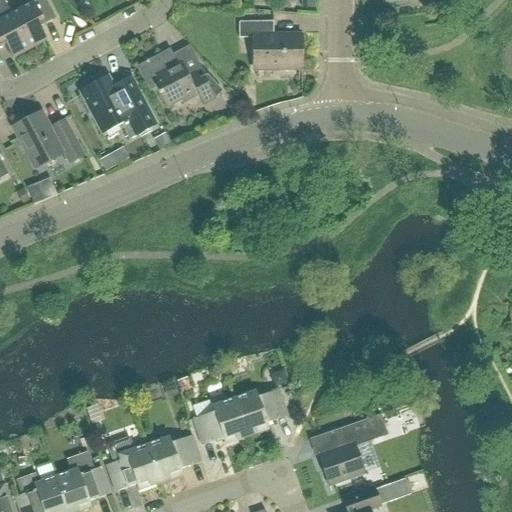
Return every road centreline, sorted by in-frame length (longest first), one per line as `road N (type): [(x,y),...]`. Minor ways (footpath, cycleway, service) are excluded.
road 1 (tertiary): [(0,245),(264,133),(343,117)]
road 2 (residential): [(0,92),(150,18),(164,0)]
road 3 (tertiary): [(343,117),(404,123),(511,155)]
road 4 (residential): [(287,511),(265,487),(233,488),(160,511)]
